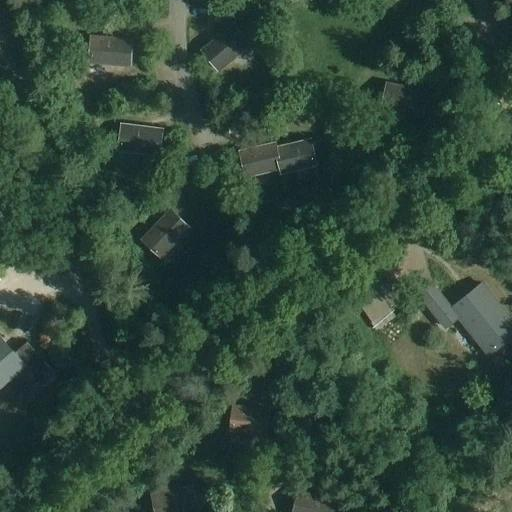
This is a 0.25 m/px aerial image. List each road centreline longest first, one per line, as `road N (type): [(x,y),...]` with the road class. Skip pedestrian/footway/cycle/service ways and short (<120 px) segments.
road 1 (unclassified): [(18,511),(291,278),(511,132)]
road 2 (unknown): [(132,407),(71,311),(17,274)]
